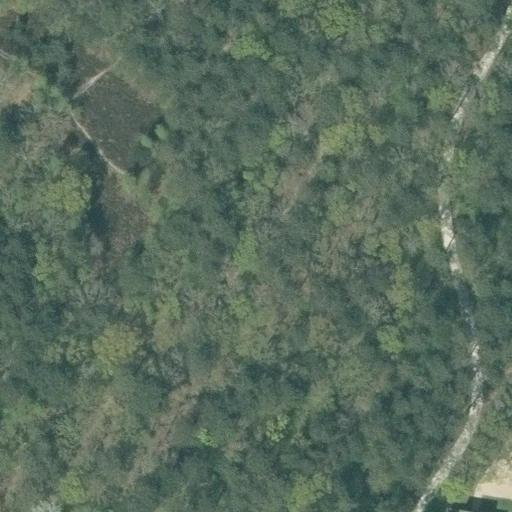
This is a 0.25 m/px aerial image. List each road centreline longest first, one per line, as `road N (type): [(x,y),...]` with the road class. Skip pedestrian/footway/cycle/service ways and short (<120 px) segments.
road 1 (unknown): [(447,0),(404,78),(322,176),(144,371),(116,383)]
road 2 (unknown): [(296,511),(320,471),(322,342),(358,272),(357,224),(337,189),(234,102)]
road 3 (unknown): [(31,489),(117,401),(116,383)]
road 4 (unknown): [(234,102),(143,0)]
